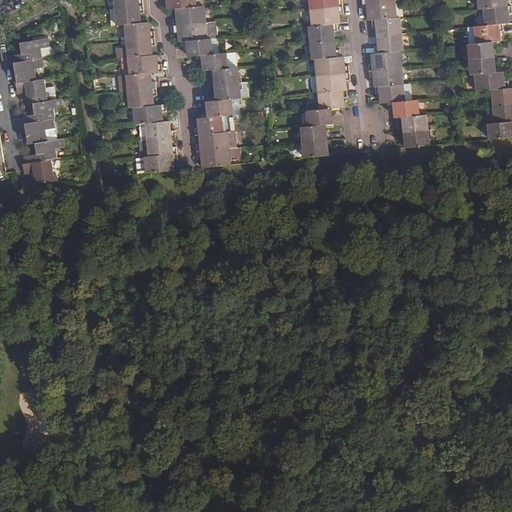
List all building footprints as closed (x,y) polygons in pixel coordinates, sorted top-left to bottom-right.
[(113,0),(115,8),(142,6),(141,0),(113,0)] [(162,0),(163,1),(167,1),(167,9),(175,8),(202,6),(201,0),(162,0)] [(308,0),(309,9),(343,6),(342,0),(308,0)] [(476,0),(478,10),(482,9),(506,7),(505,0),(476,0)] [(393,1),(361,4),(362,11),(366,11),(367,21),(371,20),(395,18),(393,1)] [(142,15),(142,6),(115,8),(116,25),(124,24),(140,23),(139,16),(142,15)] [(172,18),(173,25),(205,22),(204,6),(202,6),(175,8),(176,18),(172,18)] [(343,6),(309,9),(311,26),(337,24),(340,23),(339,14),(343,13),(343,6)] [(482,9),(484,26),(502,24),(508,23),(507,15),(511,15),(510,6),(506,7),(482,9)] [(115,8),(108,9),(109,26),(116,25),(115,8)] [(375,27),(376,36),(402,34),(400,17),(395,18),(371,20),(372,27),(375,27)] [(124,24),(126,41),(154,38),(153,32),(149,32),(148,22),(140,23),(124,24)] [(205,22),(173,25),(174,33),(178,32),(178,42),(186,41),(207,39),(205,22)] [(212,22),(205,22),(207,39),(211,39),(214,38),(212,22)] [(307,26),(309,43),(334,40),(334,34),(338,34),(337,24),(311,26),(307,26)] [(473,27),(475,43),(491,42),(500,41),(499,32),(503,32),(502,24),(484,26),(473,27)] [(402,34),(376,36),(377,46),(373,46),(374,53),(399,51),(403,51),(402,34)] [(22,54),(7,56),(8,64),(11,63),(16,95),(25,93),(27,104),(33,103),(35,114),(20,117),(25,145),(33,143),(35,155),(26,156),(23,157),(24,163),(21,164),(23,175),(32,174),(34,184),(57,180),(55,171),(52,172),(50,159),(57,158),(54,147),(64,146),(63,137),(46,139),(44,130),(56,128),(53,109),(61,107),(60,98),(47,101),(44,80),(37,82),(34,70),(43,69),(40,50),(50,49),(49,38),(20,43),(22,54)] [(154,38),(126,41),(127,47),(116,48),(117,58),(122,58),(128,57),(151,55),(150,45),(155,45),(154,38)] [(186,41),(188,57),(201,55),(213,54),(211,39),(207,39),(186,41)] [(309,43),(311,60),(314,59),(340,57),(339,49),(335,50),(334,40),(309,43)] [(467,44),(468,60),(493,57),(491,42),(475,43),(467,44)] [(374,53),(370,54),(371,65),(367,65),(368,71),(401,68),(399,51),(374,53)] [(235,52),(228,53),(229,68),(237,67),(235,52)] [(201,55),(202,64),(203,71),(213,70),(229,68),(228,53),(218,54),(213,54),(201,55)] [(130,74),(150,72),(162,71),(161,65),(157,65),(156,54),(151,55),(128,57),(130,74)] [(128,57),(122,58),(123,75),(130,74),(128,57)] [(314,59),(316,76),(349,73),(348,66),(344,66),(343,57),(340,57),(314,59)] [(468,60),(470,75),(474,75),(495,73),(493,57),(468,60)] [(229,68),(213,70),(214,85),(239,83),(238,67),(237,67),(229,68)] [(401,68),(368,71),(368,79),(373,79),(373,87),(403,84),(401,68)] [(123,75),(119,75),(121,92),(127,91),(156,89),(155,82),(151,82),(150,72),(130,74),(123,75)] [(474,75),(475,92),(490,90),(508,89),(507,80),(504,81),(503,72),(495,73),(474,75)] [(316,76),(317,93),(346,90),(346,82),(350,81),(349,73),(316,76)] [(309,77),(310,93),(317,93),(316,76),(309,77)] [(246,82),(239,83),(241,98),(248,97),(246,82)] [(239,83),(214,85),(216,100),(232,99),(241,98),(239,83)] [(379,95),(379,104),(383,103),(392,102),(404,101),(403,84),(373,87),(374,95),(379,95)] [(490,90),(492,107),(511,104),(511,88),(508,89),(490,90)] [(127,91),(129,108),(133,108),(154,105),(153,97),(157,97),(156,89),(127,91)] [(317,93),(319,109),(331,108),(340,107),(345,107),(344,98),(347,98),(346,90),(317,93)] [(216,100),(206,101),(207,108),(208,117),(221,116),(233,115),(232,99),(216,100)] [(393,118),(402,117),(420,115),(418,100),(411,101),(404,101),(392,102),(393,118)] [(493,124),(511,122),(511,121),(511,104),(492,107),(493,124)] [(133,108),(135,124),(138,124),(144,123),(163,122),(162,113),(166,113),(165,105),(154,105),(133,108)] [(307,126),(326,124),(333,124),(331,108),(319,109),(305,111),(307,126)] [(402,117),(403,132),(428,130),(427,115),(420,115),(402,117)] [(197,118),(199,135),(223,133),(221,116),(208,117),(197,118)] [(145,140),(170,138),(174,137),(173,129),(169,130),(168,121),(163,122),(144,123),(145,140)] [(487,124),(489,140),(511,137),(511,127),(511,122),(493,124),(487,124)] [(300,127),(302,143),(328,140),(326,124),(307,126),(300,127)] [(403,132),(405,148),(430,146),(428,130),(403,132)] [(199,135),(200,151),(229,148),(227,132),(223,133),(199,135)] [(143,157),(147,156),(176,154),(175,146),(171,147),(170,138),(145,140),(138,141),(139,157),(143,157)] [(302,143),(304,158),(329,156),(328,140),(302,143)] [(200,151),(202,168),(230,165),(229,157),(239,156),(238,148),(235,148),(229,148),(200,151)] [(143,158),(145,174),(174,171),(173,164),(177,164),(176,154),(147,156),(143,157),(143,158)] [(134,159),(135,175),(145,174),(143,158),(134,159)]
